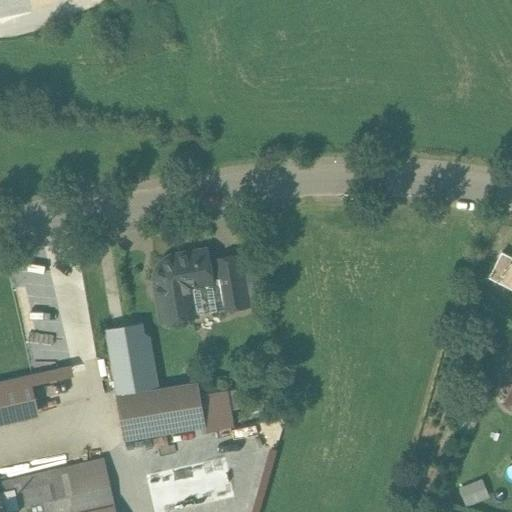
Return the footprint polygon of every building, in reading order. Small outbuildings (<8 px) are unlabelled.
[(158,274),(155,282),(162,321),(196,315),(195,314),(223,309),(217,279),(212,280),(207,250),(174,256),(167,261),(162,267),(158,274)] [(511,261),(498,290),(509,295),(511,288),(511,261)] [(243,271),(217,275),(217,279),(223,309),(223,310),(249,306),(243,271)] [(106,330),(117,396),(158,389),(147,323),(106,330)] [(30,376),(0,382),(0,420),(38,412),(30,376)] [(158,389),(117,396),(125,440),(205,426),(197,382),(158,389)] [(113,511),(102,459),(0,482),(0,511),(113,511)] [(483,479),(460,484),(464,503),(487,498),(483,479)]
